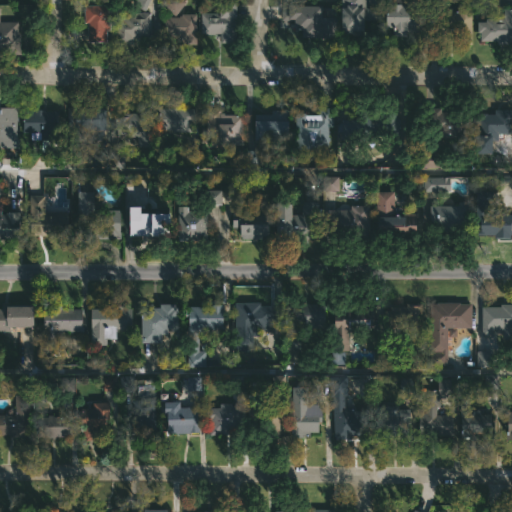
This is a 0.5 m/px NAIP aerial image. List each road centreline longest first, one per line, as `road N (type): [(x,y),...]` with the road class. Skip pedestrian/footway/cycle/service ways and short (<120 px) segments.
road 1 (residential): [(511,269),(0,271)]
road 2 (residential): [(511,476),(0,474)]
road 3 (residential): [(266,75),(0,75)]
road 4 (residential): [(511,76),(266,75)]
